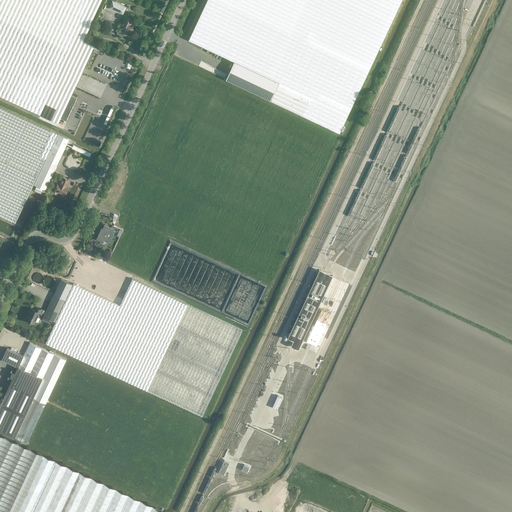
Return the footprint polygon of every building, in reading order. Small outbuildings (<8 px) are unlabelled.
[(83,40),(97,10),(101,0),(0,0),(0,95),(58,123),(60,119),(60,118),(56,116),(67,93),(71,95),(72,92),(84,67),(94,45),(83,40)] [(126,7),(115,2),(115,0),(112,0),(109,7),(117,10),(117,11),(123,14),(126,7)] [(207,0),(189,39),(234,61),(233,64),(228,74),(228,75),(226,79),(271,100),(270,100),(339,132),(401,0),(207,0)] [(133,19),(126,16),(121,28),(128,31),(127,32),(126,33),(127,34),(127,35),(128,35),(129,35),(130,35),(131,34),(131,32),(132,33),(135,26),(129,23),(130,22),(132,19),(133,19)] [(74,103),(76,98),(71,95),(67,93),(56,116),(60,118),(65,121),(73,105),(72,104),(73,102),(74,103)] [(0,216),(15,223),(33,184),(57,133),(1,107),(0,106),(0,216)] [(33,184),(36,186),(34,190),(40,193),(42,189),(45,190),(69,139),(57,133),(33,184)] [(68,188),(66,187),(69,180),(62,176),(59,183),(58,183),(54,190),(61,193),(61,194),(63,195),(64,195),(68,188)] [(116,227),(114,226),(112,225),(110,229),(108,228),(109,227),(105,225),(103,229),(102,228),(99,235),(98,235),(98,236),(97,239),(101,241),(103,238),(105,239),(105,240),(110,243),(115,231),(114,231),(116,227)] [(86,257),(73,284),(56,321),(46,343),(202,416),(243,330),(86,257)] [(315,271),(287,332),(289,333),(290,333),(288,336),(288,337),(289,335),(290,336),(291,336),(293,337),(294,337),(293,339),(294,339),(291,345),(292,345),(292,343),(294,344),(297,345),(299,346),(298,348),(299,348),(333,275),(332,275),(331,277),(330,276),(327,275),(327,274),(323,273),(321,272),(320,272),(320,271),(319,271),(320,269),(319,269),(318,272),(317,272),(315,271)] [(53,283),(54,281),(53,280),(53,279),(52,277),(51,277),(50,276),(49,276),(48,276),(47,276),(45,277),(44,279),(44,281),(44,283),(45,284),(46,285),(47,286),(48,286),(50,286),(52,285),(53,284),(53,283)] [(67,281),(61,279),(44,316),(56,321),(73,284),(70,283),(71,280),(68,279),(67,281)] [(36,310),(34,309),(31,308),(26,319),(34,323),(41,309),(40,309),(37,308),(36,310)] [(18,345),(19,343),(18,341),(18,340),(17,339),(16,338),(14,338),(12,338),(11,338),(10,339),(9,340),(9,341),(8,342),(8,343),(8,345),(9,346),(9,347),(11,348),(12,348),(13,348),(14,348),(16,348),(17,347),(18,345)] [(30,342),(24,355),(7,348),(2,359),(18,367),(15,373),(13,372),(11,376),(13,377),(5,394),(0,405),(0,430),(27,444),(66,359),(30,342)] [(278,395),(272,406),(277,409),(282,397),(278,395)] [(0,511),(154,511),(109,491),(0,439),(0,511)] [(224,460),(218,472),(224,475),(229,462),(224,460)]
